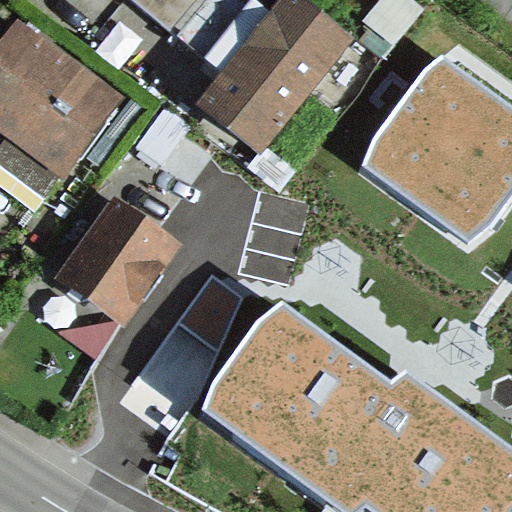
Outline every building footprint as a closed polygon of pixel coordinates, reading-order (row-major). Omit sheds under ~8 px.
[(252,0),(124,0),(225,79),(194,119),(261,172),(358,50),(294,0),(287,0),(274,17),(252,0)] [(131,108),(19,26),(0,52),(0,143),(5,147),(0,154),(0,183),(40,213),(61,186),(69,192),(131,108)] [(462,338),(213,172),(174,231),(428,400),(420,412),(468,444),(494,405),(505,389),(511,394),(511,351),(471,325),(462,338)] [(182,253),(108,205),(54,288),(127,336),(182,253)] [(451,458),(178,317),(113,445),(191,485),(188,491),(229,511),(448,511),(457,495),(451,458)] [(511,416),(494,405),(468,444),(457,461),(511,497),(511,416)]
